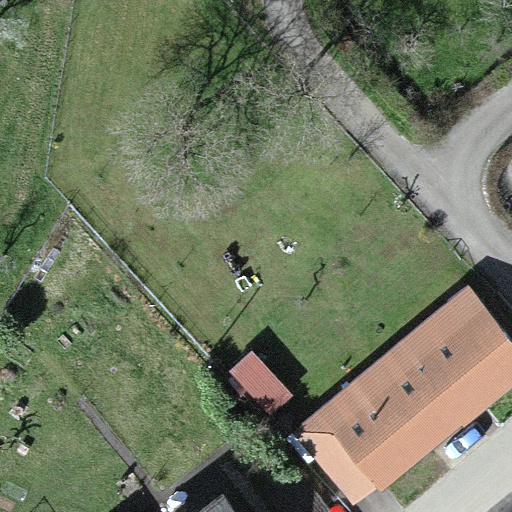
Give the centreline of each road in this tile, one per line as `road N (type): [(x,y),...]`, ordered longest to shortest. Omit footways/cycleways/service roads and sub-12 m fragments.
road 1 (residential): [(422,196),(302,61),(286,0)]
road 2 (residential): [(511,288),(422,196)]
